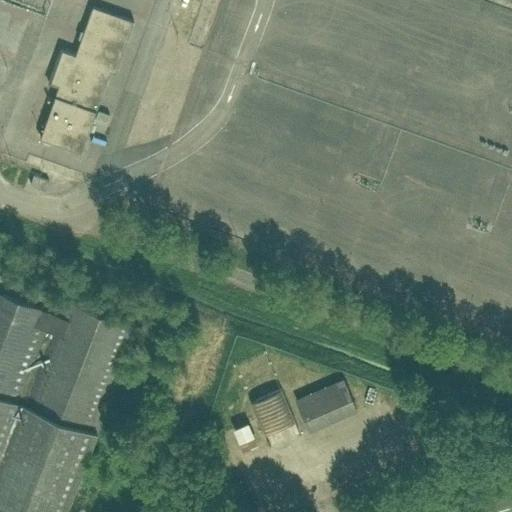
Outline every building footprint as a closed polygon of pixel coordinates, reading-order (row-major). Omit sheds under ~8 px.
[(132,20),(91,5),(71,61),(67,59),(40,135),(80,150),(109,69),(114,71),(132,20)] [(0,499),(31,511),(64,511),(136,327),(137,328),(138,326),(60,296),(55,311),(0,289),(0,499)] [(352,409),(340,381),(293,401),(305,429),(352,409)] [(243,441),(259,435),(253,420),(238,426),(243,441)] [(255,511),(241,478),(221,487),(232,511),(255,511)]
